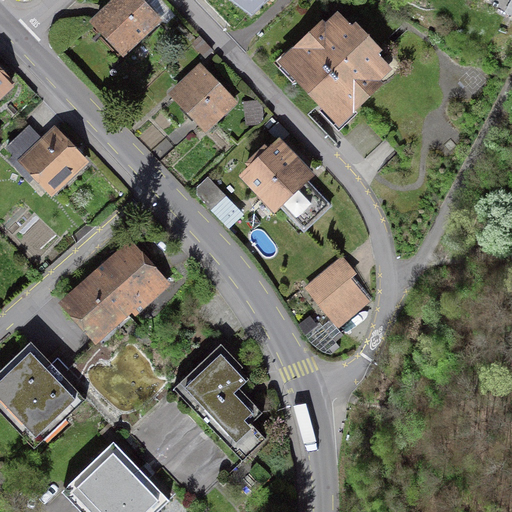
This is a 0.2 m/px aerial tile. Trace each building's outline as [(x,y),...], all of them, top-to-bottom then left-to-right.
[(157,20),(137,0),(118,0),(95,22),(123,52),(157,20)] [(230,0),(246,11),(257,0),(230,0)] [(298,71),(298,78),(325,106),(332,106),(343,117),(370,91),(369,90),(376,84),(373,81),(381,74),(381,67),(385,63),(374,52),(378,49),(358,28),(354,31),(344,20),(340,24),(333,23),(325,30),(323,28),(316,34),(315,33),(287,59),(298,71)] [(59,35),(65,48),(74,38),(82,24),(68,24),(61,28),(59,35)] [(212,50),(200,38),(194,44),(206,56),(212,50)] [(0,95),(11,85),(1,74),(5,70),(0,63),(0,95)] [(203,69),(174,96),(204,128),(233,100),(203,69)] [(245,103),(247,122),(256,122),(261,117),(261,109),(254,102),(245,103)] [(7,147),(22,163),(26,159),(44,142),(29,126),(7,147)] [(55,132),(44,142),(26,159),(54,189),(83,161),(55,132)] [(265,189),(305,229),(330,204),(275,145),(244,174),(262,193),(265,189)] [(208,179),(198,188),(198,194),(218,215),(231,203),(208,179)] [(137,298),(159,279),(131,249),(70,305),(100,340),(141,304),(137,298)] [(323,301),(342,323),(368,301),(337,263),(307,287),(320,303),(323,301)] [(0,398),(41,442),(86,399),(31,342),(0,370),(0,398)] [(174,389),(243,461),(266,438),(251,423),(263,412),(240,388),(249,379),(241,369),(243,367),(221,344),(174,389)] [(114,442),(69,485),(94,511),(156,511),(169,500),(114,442)]
